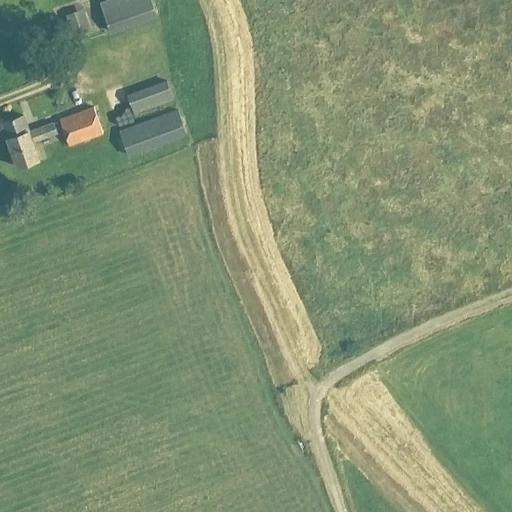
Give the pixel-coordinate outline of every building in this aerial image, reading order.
[(115,0),(100,5),(112,38),(154,23),(146,0),(115,0)] [(125,98),(133,120),(172,106),(165,84),(125,98)] [(101,129),(93,107),(59,120),(69,146),(103,134),(103,133),(107,132),(105,127),(101,129)] [(185,132),(177,110),(119,131),(127,153),(185,132)] [(39,160),(32,142),(48,136),(57,133),(54,123),(29,132),(23,116),(2,123),(8,138),(7,138),(18,168),(39,160)]
